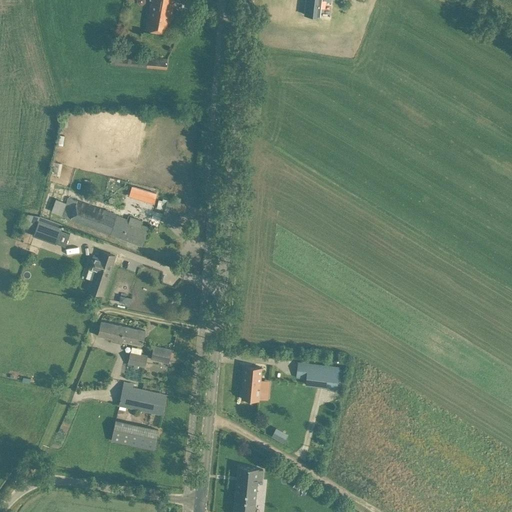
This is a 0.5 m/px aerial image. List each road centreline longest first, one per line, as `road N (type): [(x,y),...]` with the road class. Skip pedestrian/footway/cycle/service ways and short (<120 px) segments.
road 1 (tertiary): [(200,503),(248,0)]
road 2 (unclassified): [(4,511),(27,488),(49,483),(200,503)]
road 3 (track): [(208,422),(228,425),(374,511)]
